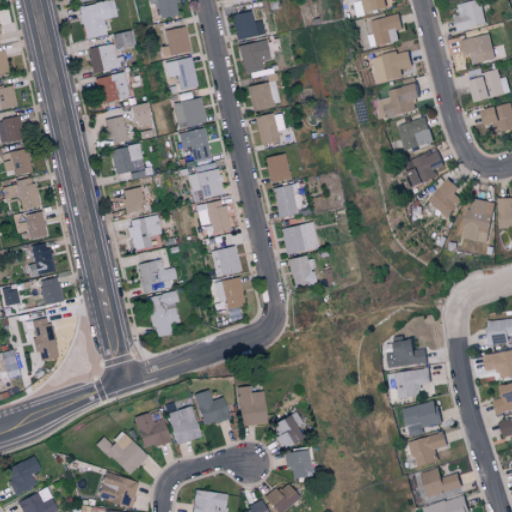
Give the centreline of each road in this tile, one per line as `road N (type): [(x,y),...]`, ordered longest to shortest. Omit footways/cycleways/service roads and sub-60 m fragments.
road 1 (tertiary): [(129,383),(34,0)]
road 2 (residential): [(276,328),(204,0)]
road 3 (residential): [(502,511),(463,384),(459,313),(469,296),(511,280)]
road 4 (residential): [(511,162),(487,164),(473,154),(427,0)]
road 5 (residential): [(129,383),(276,328)]
road 6 (tertiary): [(0,431),(129,383)]
road 7 (residential): [(161,511),(173,479),(226,459),(254,462)]
